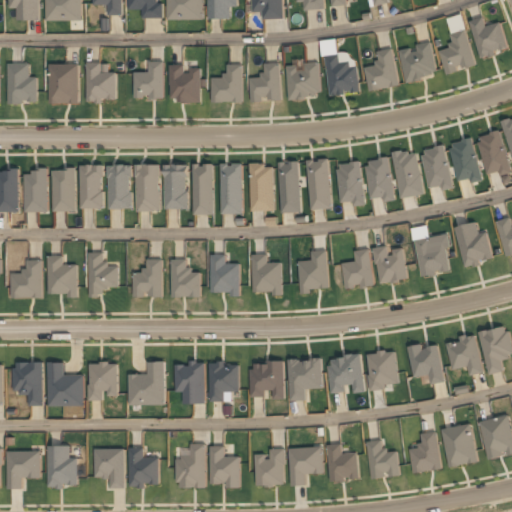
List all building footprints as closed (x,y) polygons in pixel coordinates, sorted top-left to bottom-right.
[(39,0),(9,0),(10,9),(16,8),(17,21),(40,20),(39,0)] [(46,0),(82,0),(82,20),(46,20),(46,0)] [(122,0),(93,0),(93,5),(108,5),(108,15),(122,15),(122,0)] [(127,0),(128,9),(141,9),(142,18),(163,18),(163,3),(157,3),(157,0),(127,0)] [(203,0),(167,0),(167,20),(203,20),(203,0)] [(237,0),(207,0),(208,19),(231,19),(231,7),(238,7),(237,0)] [(283,0),(251,0),(252,12),(262,12),(263,19),(284,19),(283,0)] [(297,0),(297,2),(303,1),(304,11),(326,9),(324,0),(297,0)] [(450,33),(466,30),(463,15),(448,18),(450,33)] [(509,50),(501,22),(486,27),(483,18),(470,21),(481,59),(509,50)] [(476,64),(464,30),(448,35),(452,46),(439,51),(447,74),(476,64)] [(430,43),(400,50),(406,81),(437,74),(430,43)] [(369,92),(380,90),(380,88),(398,85),(391,49),(377,52),(378,60),(374,61),(375,65),(364,67),(369,92)] [(357,92),(356,63),(340,64),(339,55),(328,56),(330,93),(357,92)] [(162,61),(148,61),(148,72),(134,72),(134,98),(162,98),(162,61)] [(116,72),(104,72),(104,63),(87,63),(87,100),(116,100),(116,72)] [(280,100),(279,63),(263,63),(263,77),(250,77),(251,100),(280,100)] [(318,63),(287,66),(289,98),(321,95),(318,63)] [(29,64),(8,64),(9,103),(22,103),(22,100),(26,100),(26,102),(38,102),(37,77),(29,77),(29,64)] [(49,64),(49,103),(77,103),(77,64),(49,64)] [(211,101),(241,101),(241,64),(224,64),(224,77),(211,77),(211,101)] [(200,66),(170,65),(170,101),(200,101),(200,66)] [(501,121),(511,156),(511,118),(511,119),(510,118),(501,121)] [(499,130),(490,133),(490,134),(480,137),(481,141),(478,142),(487,174),(498,171),(500,175),(511,172),(499,130)] [(471,137),(462,140),(462,141),(452,144),(453,148),(450,149),(458,181),(470,178),(471,183),(482,180),(471,137)] [(444,145),(454,188),(442,191),(440,185),(429,188),(421,156),(426,155),(425,150),(435,148),(434,147),(444,145)] [(392,152),(400,198),(424,194),(421,174),(420,174),(416,153),(409,154),(408,151),(402,152),(402,151),(392,152)] [(388,156),(378,158),(378,160),(368,161),(369,166),(365,166),(370,199),(382,197),(383,202),(394,200),(388,156)] [(319,159),(319,161),(314,162),(314,159),(306,160),(311,210),(332,208),(328,158),(319,159)] [(289,161),(289,164),(285,165),(285,162),(278,162),(281,213),(301,212),(299,161),(289,161)] [(360,161),(349,162),(350,163),(339,165),(340,169),(336,170),(340,202),(353,201),(353,206),(365,205),(360,161)] [(204,164),(204,166),(200,166),(200,163),(193,163),(194,215),(214,215),(213,164),(204,164)] [(233,164),(233,166),(229,166),(229,163),(221,164),(221,214),(243,214),(243,163),(233,164)] [(250,163),(251,211),(274,210),(273,167),(266,167),(266,163),(250,163)] [(102,177),(104,177),(104,165),(94,165),(94,164),(87,164),(87,165),(81,165),(81,209),(105,209),(105,191),(102,191),(102,177)] [(109,166),(109,209),(132,209),(132,191),(130,191),(130,177),(132,177),(132,165),(125,165),(125,164),(116,164),(116,166),(109,166)] [(161,164),(149,165),(149,164),(143,164),(143,165),(137,165),(137,211),(161,211),(160,191),(159,177),(161,177),(161,164)] [(188,177),(188,164),(165,164),(165,209),(189,209),(189,191),(186,191),(186,177),(188,177)] [(63,170),(63,167),(76,167),(76,212),(53,212),(52,170),(63,170)] [(20,168),(8,168),(8,171),(4,171),(0,171),(0,212),(20,212),(20,168)] [(48,168),(37,168),(37,170),(32,170),(33,174),(25,174),(25,212),(48,212),(48,168)] [(506,256),(511,254),(511,223),(510,217),(496,221),(506,256)] [(487,232),(479,234),(476,222),(456,227),(464,267),(493,261),(487,232)] [(421,276),(451,271),(446,245),(431,248),(429,237),(415,240),(421,276)] [(407,280),(403,246),(375,249),(379,283),(407,280)] [(356,261),(355,251),(370,249),(375,285),(366,286),(366,288),(361,289),(361,284),(355,285),(355,288),(346,289),(342,263),(356,261)] [(312,260),(311,251),(326,250),(330,288),(310,289),(310,293),(301,294),(298,261),(312,260)] [(88,253),(89,297),(99,297),(99,294),(103,294),(103,290),(109,290),(109,287),(118,286),(118,266),(117,266),(117,262),(109,262),(109,261),(104,261),(104,252),(88,253)] [(252,255),(253,292),(272,292),(272,296),(282,295),(281,262),(267,263),(267,254),(252,255)] [(240,297),(240,263),(226,263),(226,255),(211,255),(211,292),(230,292),(230,297),(240,297)] [(48,256),(48,294),(68,294),(68,297),(77,297),(77,264),(63,264),(63,256),(48,256)] [(147,268),(147,259),(162,259),(162,297),(133,297),(133,272),(142,272),(142,268),(147,268)] [(27,261),(27,269),(22,269),(22,273),(11,273),(11,298),(42,297),(42,260),(27,261)] [(171,260),(171,297),(200,297),(200,272),(192,272),(192,267),(186,267),(186,260),(171,260)] [(488,374),(502,371),(500,359),(511,356),(511,351),(507,327),(480,332),(488,374)] [(453,370),(468,366),(470,375),(483,372),(474,336),(447,342),(453,370)] [(439,345),(410,346),(412,376),(429,375),(429,383),(441,382),(439,345)] [(370,391),(384,389),(383,385),(399,383),(395,352),(387,353),(386,350),(377,351),(378,353),(367,354),(370,375),(368,375),(370,391)] [(331,393),(345,391),(344,385),(353,384),(354,393),(365,391),(360,354),(354,354),(354,353),(346,354),(347,357),(339,358),(339,359),(332,360),(332,365),(328,366),(331,393)] [(290,402),(288,359),(298,359),(298,360),(300,360),(300,362),(305,362),(305,361),(312,360),(312,358),(322,357),(324,389),(306,390),(306,401),(290,402)] [(90,364),(90,385),(89,385),(89,401),(103,400),(103,391),(108,391),(108,396),(118,396),(118,364),(110,364),(110,361),(100,361),(100,364),(90,364)] [(130,403),(164,403),(164,361),(148,361),(148,374),(130,374),(130,403)] [(176,365),(176,392),(183,392),(183,404),(205,403),(205,363),(197,363),(197,361),(190,361),(190,365),(176,365)] [(210,401),(224,401),(224,392),(240,392),(239,365),(225,365),(225,361),(218,361),(218,363),(209,363),(210,401)] [(250,397),(265,397),(265,390),(273,390),(273,399),(285,399),(284,361),(270,361),(270,364),(263,364),(263,363),(254,363),(254,369),(249,369),(250,397)] [(13,368),(17,368),(17,362),(43,362),(43,406),(29,406),(29,395),(20,395),(20,391),(13,391),(13,368)] [(48,362),(48,406),(84,406),(83,375),(65,375),(65,362),(48,362)] [(511,431),(509,416),(481,421),(488,458),(511,453),(511,431)] [(474,463),(470,425),(445,428),(448,465),(474,463)] [(433,432),(420,434),(422,448),(413,449),(416,469),(438,466),(433,432)] [(368,442),(368,445),(367,445),(371,479),(385,477),(384,473),(388,472),(389,477),(400,475),(397,451),(388,452),(387,448),(383,448),(382,440),(368,442)] [(205,444),(191,444),(192,455),(182,456),(182,459),(176,459),(176,482),(180,482),(180,488),(196,487),(196,488),(206,488),(205,444)] [(327,445),(330,482),(338,481),(338,483),(345,482),(344,477),(349,477),(350,479),(359,478),(357,453),(342,454),(341,444),(327,445)] [(48,446),(48,487),(56,487),(56,489),(64,489),(64,484),(68,484),(68,485),(78,485),(78,458),(71,458),(71,446),(48,446)] [(210,446),(210,484),(222,484),(222,483),(226,483),(226,488),(240,488),(240,457),(225,457),(225,446),(210,446)] [(289,449),(291,486),(306,485),(305,474),(323,473),(322,447),(289,449)] [(130,448),(130,486),(138,486),(138,489),(145,488),(145,483),(149,483),(149,484),(159,484),(159,451),(144,451),(144,448),(130,448)] [(255,454),(256,485),(265,485),(265,487),(274,487),(273,484),(284,484),(283,465),(285,465),(284,448),(270,449),(270,459),(266,459),(266,454),(255,454)] [(95,449),(95,476),(103,476),(103,479),(109,479),(109,475),(110,475),(110,489),(125,488),(125,449),(95,449)] [(7,451),(8,489),(23,489),(23,478),(27,478),(41,478),(41,451),(7,451)]
